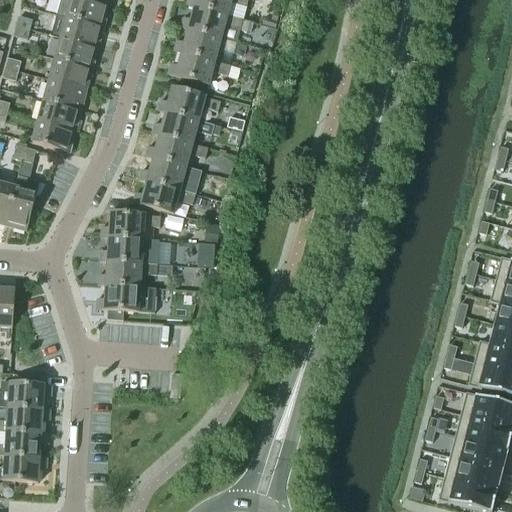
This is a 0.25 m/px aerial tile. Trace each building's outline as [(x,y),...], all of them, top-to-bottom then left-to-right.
[(102,31),(108,10),(70,0),(61,0),(56,19),(65,21),(66,21),(102,31)] [(70,0),(108,10),(110,0),(70,0)] [(195,0),(187,0),(186,8),(193,10),(227,19),(230,6),(245,10),(248,0),(195,0),(196,0),(195,0)] [(182,21),(179,31),(187,33),(220,43),(220,42),(236,46),(239,34),(247,36),(250,25),(242,23),(227,19),(193,10),(189,23),(182,21)] [(29,34),(31,24),(18,20),(15,30),(29,34)] [(97,52),(102,31),(66,21),(65,21),(60,42),(97,52)] [(26,43),(29,34),(15,30),(13,40),(26,43)] [(176,44),(173,55),(180,57),(214,66),(214,65),(217,53),(233,57),(243,59),(246,49),(236,46),(220,42),(220,43),(187,33),(183,46),(176,44)] [(91,73),(97,52),(60,42),(54,63),(91,73)] [(169,68),(167,78),(174,80),(208,89),(211,76),(236,82),(239,72),(214,65),(214,66),(180,57),(177,70),(169,68)] [(17,75),(20,65),(7,62),(4,72),(17,75)] [(85,94),(91,73),(54,63),(48,84),(85,94)] [(15,85),(17,75),(4,72),(1,81),(15,85)] [(80,115),(85,94),(48,84),(43,105),(80,115)] [(160,104),(157,114),(164,116),(198,125),(201,112),(216,116),(217,113),(219,106),(204,102),(204,101),(171,92),(167,106),(160,104)] [(0,115),(6,117),(9,107),(0,104),(0,115)] [(219,106),(217,113),(226,116),(228,106),(220,104),(219,106)] [(74,135),(80,115),(43,105),(37,125),(74,135)] [(153,127),(150,137),(158,139),(191,148),(195,135),(210,139),(211,137),(219,140),(221,131),(213,129),(198,125),(164,116),(160,129),(153,127)] [(229,121),(226,131),(241,135),(244,125),(229,121)] [(68,157),(74,135),(37,125),(31,147),(68,157)] [(147,150),(144,161),(151,162),(185,172),(185,171),(189,158),(204,163),(207,152),(191,148),(158,139),(154,152),(147,150)] [(21,165),(25,152),(15,149),(12,162),(21,165)] [(500,150),(497,162),(505,164),(508,152),(500,150)] [(31,168),(35,154),(25,152),(21,165),(31,168)] [(141,174),(138,184),(145,186),(179,195),(179,194),(182,182),(198,186),(200,175),(185,171),(185,172),(151,162),(148,175),(141,174)] [(497,162),(494,174),(502,176),(505,164),(497,162)] [(17,180),(14,192),(4,229),(26,234),(35,197),(39,185),(17,180)] [(134,197),(132,207),(139,209),(172,218),(176,205),(191,209),(194,198),(179,194),(179,195),(145,186),(142,199),(134,197)] [(0,227),(4,229),(14,192),(0,187),(0,227)] [(489,192),(486,204),(494,206),(497,194),(489,192)] [(486,204),(483,215),(491,217),(494,206),(486,204)] [(100,231),(100,241),(107,242),(142,244),(142,243),(143,230),(159,231),(159,220),(144,219),(109,216),(108,231),(100,231)] [(481,225),(478,237),(485,239),(488,227),(481,225)] [(206,229),(205,240),(217,242),(219,231),(206,229)] [(99,255),(98,265),(106,266),(140,268),(141,267),(156,268),(157,255),(158,244),(142,243),(142,244),(107,242),(106,255),(99,255)] [(203,247),(203,262),(216,262),(216,248),(203,247)] [(511,264),(500,261),(495,283),(511,288),(511,264)] [(470,262),(467,274),(475,276),(478,264),(470,262)] [(97,279),(97,289),(104,290),(139,292),(139,291),(140,278),(156,279),(172,279),(172,269),(156,268),(141,267),(140,268),(106,266),(105,279),(97,279)] [(467,274),(464,286),(472,288),(475,276),(467,274)] [(511,288),(495,283),(489,305),(498,308),(499,307),(511,310),(511,288)] [(96,303),(95,313),(103,313),(103,314),(106,314),(106,324),(122,325),(122,315),(125,315),(137,316),(153,317),(154,303),(155,292),(139,291),(139,292),(104,290),(103,303),(96,303)] [(0,330),(11,331),(14,294),(0,293),(0,330)] [(459,304),(456,316),(464,318),(467,306),(459,304)] [(498,308),(493,328),(511,332),(511,310),(499,307),(498,308)] [(456,316),(453,327),(461,329),(464,318),(456,316)] [(488,348),(488,349),(511,355),(511,332),(493,328),(488,348)] [(479,345),(473,367),(511,377),(511,355),(488,349),(488,348),(479,345)] [(448,346),(445,358),(453,360),(456,348),(448,346)] [(445,358),(442,369),(450,371),(453,360),(445,358)] [(511,377),(473,367),(467,389),(511,400),(511,377)] [(0,411),(7,412),(41,414),(42,413),(42,400),(50,400),(51,390),(43,389),(44,380),(21,378),(20,388),(8,387),(1,386),(0,398),(0,411)] [(171,378),(169,402),(179,402),(181,378),(171,378)] [(511,409),(465,397),(460,419),(511,432),(511,409)] [(435,400),(432,412),(440,414),(443,402),(435,400)] [(0,424),(0,435),(5,436),(40,438),(40,437),(41,424),(48,424),(49,414),(42,413),(41,414),(7,412),(6,425),(0,424)] [(460,419),(454,440),(507,453),(506,454),(507,454),(511,433),(511,432),(460,419)] [(430,421),(427,432),(435,435),(435,434),(438,423),(430,421)] [(427,432),(424,444),(432,446),(435,435),(427,432)] [(0,459),(4,460),(38,462),(38,461),(39,448),(47,448),(47,438),(40,437),(40,438),(5,436),(4,449),(0,448),(0,459)] [(454,440),(449,461),(501,474),(506,454),(507,453),(454,440)] [(0,472),(0,483),(2,484),(37,487),(38,472),(45,472),(46,462),(38,461),(38,462),(4,460),(3,473),(0,472)] [(449,461),(443,481),(496,495),(496,494),(501,474),(449,461)] [(419,463),(416,474),(424,476),(427,465),(419,463)] [(416,474),(413,486),(421,488),(424,476),(416,474)] [(443,481),(438,504),(470,511),(491,511),(496,494),(496,495),(443,481)]
